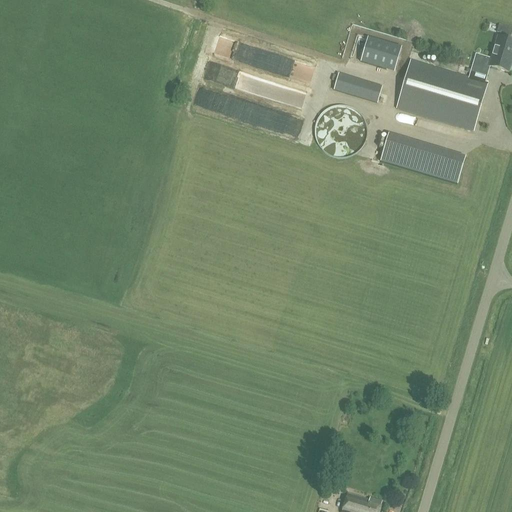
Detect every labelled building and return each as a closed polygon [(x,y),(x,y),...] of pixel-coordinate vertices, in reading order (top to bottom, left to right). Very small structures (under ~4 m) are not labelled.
[(234,58),(239,44),(221,38),(216,51),(234,58)] [(511,56),(511,41),(499,38),(493,60),(476,55),(470,78),(486,83),(491,67),(509,73),(511,63),(511,58),(511,56)] [(395,73),(402,50),(394,48),(368,40),(361,64),(395,73)] [(412,61),(398,109),(475,132),(489,84),(486,83),(470,78),(412,61)] [(310,67),(306,81),(312,83),(316,69),(310,67)] [(377,104),(382,89),(339,75),(334,91),(377,104)] [(206,106),(212,89),(205,86),(198,104),(206,106)] [(337,113),(327,127),(335,134),(328,142),(338,151),(343,145),(346,148),(352,141),(338,130),(346,120),(337,113)] [(467,159),(391,135),(382,163),(458,187),(467,159)] [(377,491),(383,458),(356,452),(349,486),(377,491)] [(370,498),(369,501),(348,494),(342,511),(379,511),(383,502),(370,498)]
